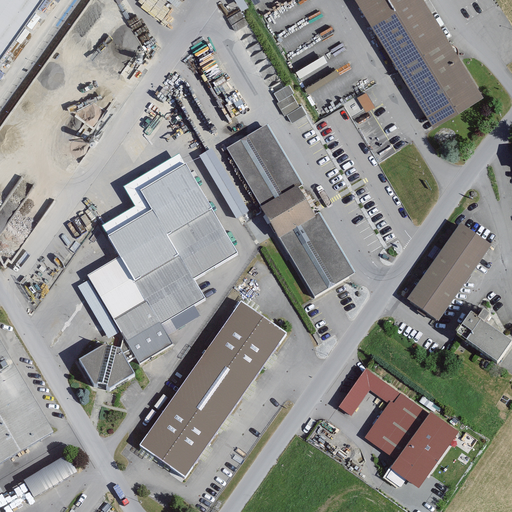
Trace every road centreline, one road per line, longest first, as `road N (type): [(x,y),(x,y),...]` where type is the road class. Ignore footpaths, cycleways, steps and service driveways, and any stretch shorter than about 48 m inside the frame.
road 1 (residential): [(511,125),(225,511)]
road 2 (residential): [(138,511),(0,280)]
